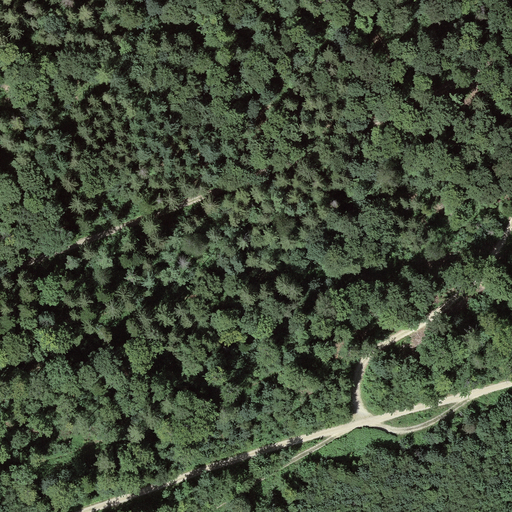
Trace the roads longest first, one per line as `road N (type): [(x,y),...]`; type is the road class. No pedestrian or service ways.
road 1 (track): [(511,55),(306,154),(0,275)]
road 2 (track): [(0,340),(260,283),(466,254),(511,233)]
road 3 (track): [(511,383),(253,449),(74,511)]
road 4 (track): [(461,398),(418,427),(372,427),(358,407),(356,371),(366,355),(460,292),(511,223)]
road 5 (track): [(340,427),(208,511)]
